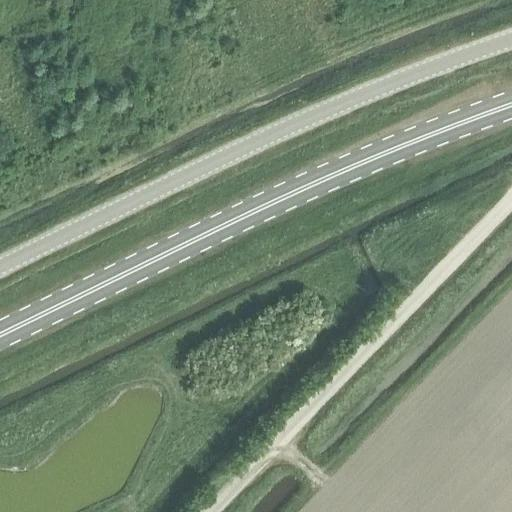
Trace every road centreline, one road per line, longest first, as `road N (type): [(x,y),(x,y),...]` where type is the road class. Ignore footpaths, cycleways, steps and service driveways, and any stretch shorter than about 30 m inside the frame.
road 1 (secondary): [(0,335),(340,168),(511,106)]
road 2 (unclassified): [(0,268),(315,115),(511,39)]
road 3 (track): [(215,511),(511,199)]
